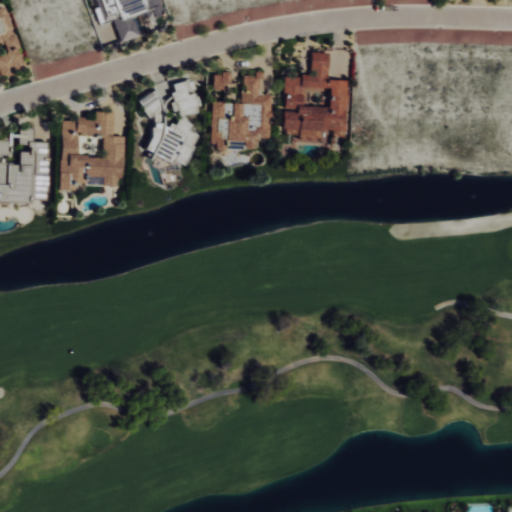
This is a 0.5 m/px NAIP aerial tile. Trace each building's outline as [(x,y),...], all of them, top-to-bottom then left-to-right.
[(117,42),(122,42),(139,36),(139,35),(146,19),(150,19),(163,15),(163,8),(160,0),(100,0),(101,13),(103,22),(111,22),(117,42)] [(26,70),(13,29),(5,32),(1,19),(5,18),(2,9),(0,9),(0,77),(2,77),(26,70)] [(345,81),(325,80),(326,53),(308,52),(307,76),(286,75),(283,131),(296,132),(296,140),(320,141),(320,147),(332,148),(333,136),(342,136),(345,81)] [(212,103),(210,144),(216,145),(216,149),(257,150),(257,139),(270,139),(272,94),(263,94),(264,72),(256,72),(256,76),(242,76),(241,104),(212,103)] [(213,74),(213,88),(231,88),(230,73),(213,74)] [(177,118),(200,112),(192,80),(173,85),(175,92),(171,93),(177,118)] [(212,91),(211,99),(223,101),(224,92),(212,91)] [(138,98),(146,116),(154,119),(156,124),(147,151),(153,153),(150,160),(154,167),(157,168),(164,184),(170,181),(175,183),(180,169),(177,163),(186,166),(197,134),(189,132),(192,124),(178,119),(177,122),(169,126),(154,92),(138,98)] [(59,190),(78,191),(78,183),(98,184),(98,186),(121,186),(123,136),(112,136),(113,112),(96,111),(95,119),(76,118),(76,121),(62,120),(59,190)] [(47,200),(48,142),(33,142),(33,128),(18,128),(17,137),(18,137),(18,148),(19,148),(19,164),(7,164),(7,140),(0,140),(0,203),(31,203),(31,200),(47,200)]
